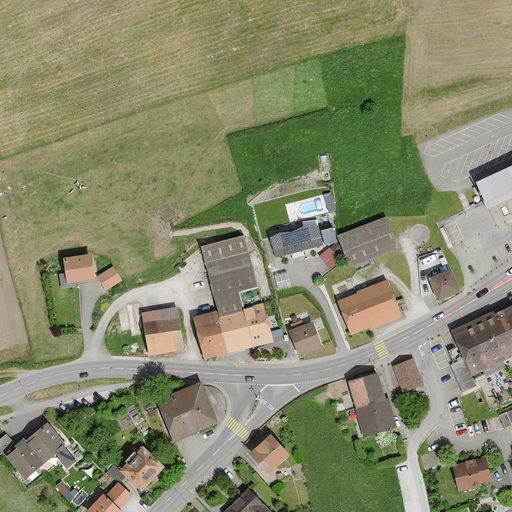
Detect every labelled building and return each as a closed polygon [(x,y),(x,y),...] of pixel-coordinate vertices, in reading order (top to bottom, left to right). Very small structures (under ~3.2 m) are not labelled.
[(511,201),(511,170),(475,188),(486,213),(511,201)] [(328,208),(335,207),(332,193),(325,195),(328,208)] [(387,218),(338,236),(348,264),(396,249),(387,218)] [(317,225),(268,236),(273,258),(323,246),(317,225)] [(324,243),(336,240),(333,225),(321,227),(324,243)] [(216,311),(191,317),(203,362),(272,344),(262,305),(243,310),(239,292),(257,287),(244,235),(200,247),(216,311)] [(329,245),(318,254),(330,267),(340,259),(329,245)] [(91,254),(63,258),(67,283),(95,278),(91,254)] [(113,267),(97,276),(106,290),(122,280),(113,267)] [(453,269),(428,277),(436,300),(461,290),(453,269)] [(388,281),(337,302),(350,335),(401,317),(388,281)] [(511,301),(448,330),(470,377),(511,356),(511,301)] [(177,309),(140,312),(147,356),(184,349),(177,309)] [(120,327),(129,327),(128,310),(120,311),(120,327)] [(314,323),(288,331),(297,355),(321,347),(314,323)] [(413,359),(390,368),(400,395),(423,386),(413,359)] [(380,373),(347,382),(362,439),(396,429),(380,373)] [(201,384),(157,401),(174,442),(218,424),(201,384)] [(505,424),(511,421),(511,410),(501,416),(505,424)] [(48,422),(5,457),(26,484),(70,447),(48,422)] [(289,455),(269,434),(250,455),(268,474),(289,455)] [(144,445),(119,471),(139,491),(164,467),(144,445)] [(491,485),(485,457),(451,466),(457,493),(491,485)] [(117,483),(84,511),(119,511),(132,497),(117,483)] [(269,511),(247,488),(221,511),(269,511)]
